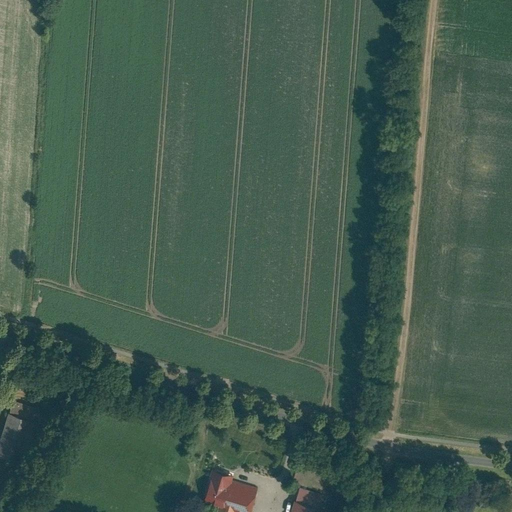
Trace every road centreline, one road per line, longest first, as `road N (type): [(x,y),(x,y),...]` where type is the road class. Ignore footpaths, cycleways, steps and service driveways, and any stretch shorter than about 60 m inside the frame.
road 1 (tertiary): [(511,466),(390,450),(0,331)]
road 2 (track): [(369,511),(390,450),(430,0)]
